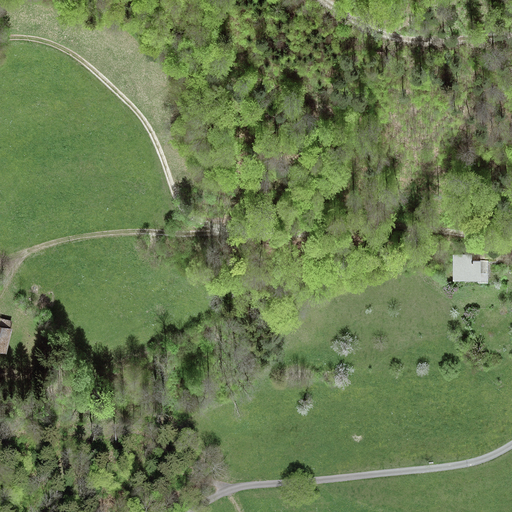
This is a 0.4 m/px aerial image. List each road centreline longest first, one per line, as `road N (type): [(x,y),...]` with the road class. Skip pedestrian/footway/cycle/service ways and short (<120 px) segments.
road 1 (track): [(259,238),(195,214),(132,108),(73,57),(43,40),(0,37)]
road 2 (track): [(235,486),(449,466),(511,444)]
road 3 (track): [(259,238),(137,233),(62,240),(0,263)]
road 4 (track): [(511,238),(409,228),(259,238)]
road 5 (track): [(511,35),(427,42),(370,28),(320,0)]
